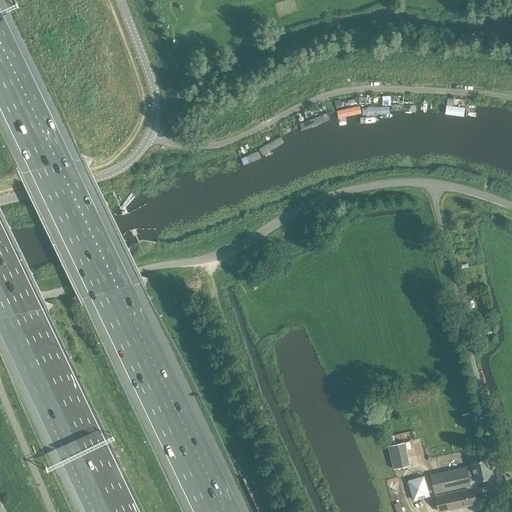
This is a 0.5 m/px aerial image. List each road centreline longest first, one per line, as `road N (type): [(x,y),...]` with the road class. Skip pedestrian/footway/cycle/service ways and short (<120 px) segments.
road 1 (unclassified): [(511,206),(433,183),(369,187),(305,208),(216,257),(0,304)]
road 2 (motorway): [(212,511),(0,68)]
road 3 (unclassified): [(511,98),(348,89),(224,143),(175,144),(150,133)]
road 4 (unknown): [(108,0),(144,100),(138,129),(111,161),(0,191)]
road 5 (track): [(196,262),(302,511)]
road 6 (motorway): [(0,275),(113,511)]
road 7 (unclassified): [(0,201),(112,172),(150,133)]
road 8 (unclassified): [(150,133),(154,93),(119,0)]
